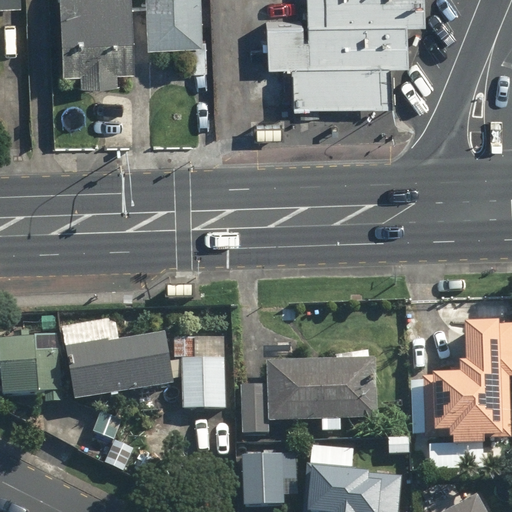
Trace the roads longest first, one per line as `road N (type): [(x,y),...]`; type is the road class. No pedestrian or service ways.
road 1 (primary): [(444,207),(0,223)]
road 2 (residential): [(444,207),(450,114),(490,56)]
road 3 (residential): [(490,56),(502,104),(500,204)]
